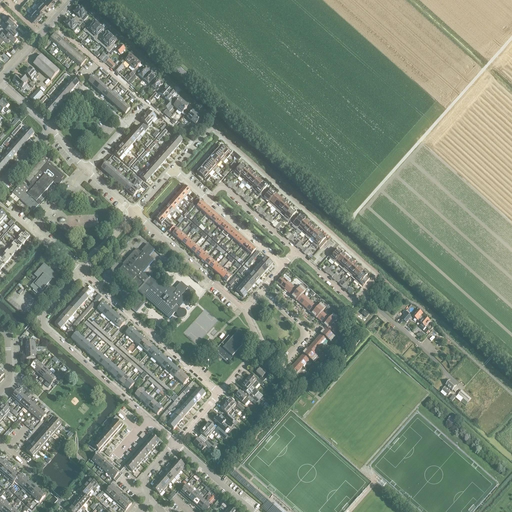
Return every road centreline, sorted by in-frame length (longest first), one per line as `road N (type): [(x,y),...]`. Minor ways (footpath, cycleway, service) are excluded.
road 1 (tertiary): [(511,364),(101,0)]
road 2 (track): [(349,220),(511,36)]
road 3 (residential): [(219,394),(82,272)]
road 4 (residential): [(40,320),(148,420)]
road 5 (residential): [(134,212),(243,309)]
road 6 (residential): [(147,103),(51,21)]
